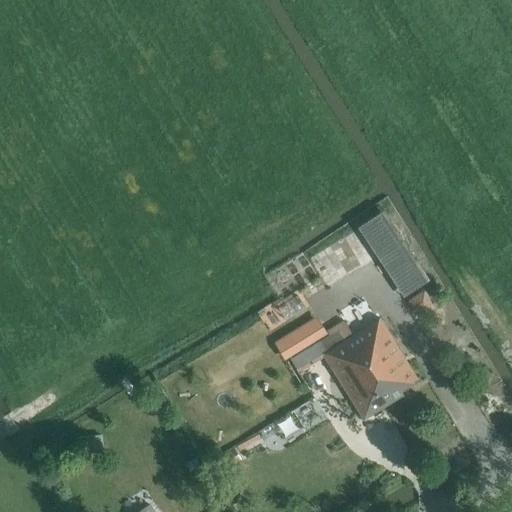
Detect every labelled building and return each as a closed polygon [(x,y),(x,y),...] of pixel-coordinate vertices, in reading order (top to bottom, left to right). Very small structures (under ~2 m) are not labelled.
[(329,250),(336,265),(349,259),(342,244),(329,250)] [(427,282),(433,292),(440,288),(433,278),(427,282)] [(322,353),(363,419),(389,403),(403,395),(400,391),(418,380),(401,353),(379,317),(376,319),(351,335),(344,339),(322,353)] [(258,433),(250,438),(253,443),(261,438),(258,433)] [(102,450),(101,435),(77,438),(78,453),(102,450)] [(209,463),(214,472),(232,461),(227,452),(209,463)]
